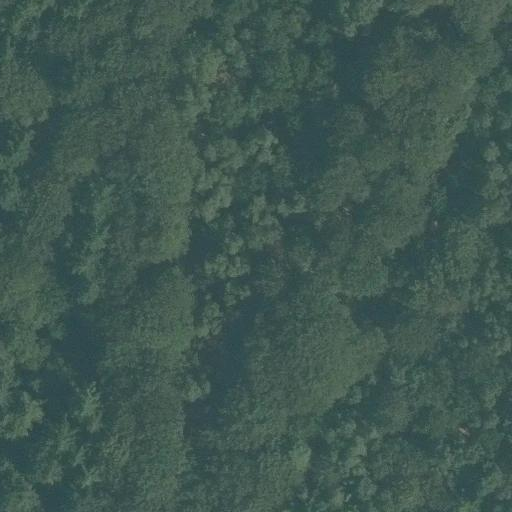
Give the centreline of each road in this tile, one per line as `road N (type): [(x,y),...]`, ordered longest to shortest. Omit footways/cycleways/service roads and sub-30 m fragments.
road 1 (track): [(495,0),(267,511)]
road 2 (track): [(225,511),(444,0)]
road 3 (track): [(130,0),(0,252)]
road 4 (track): [(280,383),(511,458)]
